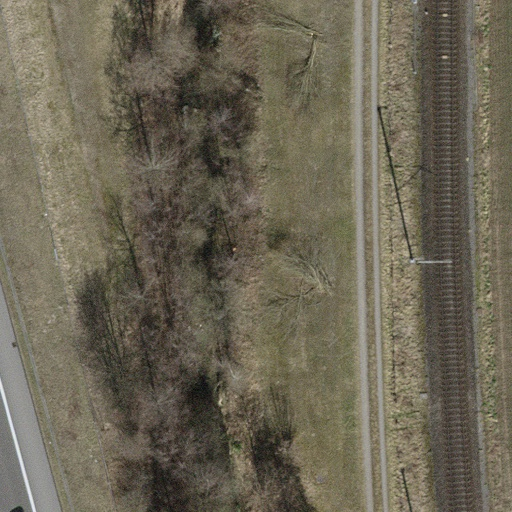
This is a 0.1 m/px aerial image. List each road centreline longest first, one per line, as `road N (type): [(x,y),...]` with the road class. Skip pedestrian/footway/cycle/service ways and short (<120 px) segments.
road 1 (track): [(367,0),(364,166),(379,511)]
road 2 (track): [(70,0),(130,278)]
